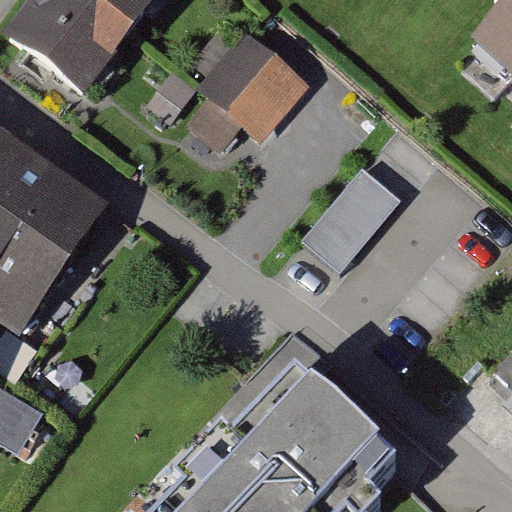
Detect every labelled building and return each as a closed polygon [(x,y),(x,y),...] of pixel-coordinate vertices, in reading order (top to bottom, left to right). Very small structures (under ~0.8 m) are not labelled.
[(83,106),(163,0),(43,0),(7,49),(83,106)] [(511,8),(469,55),(511,94),(511,8)] [(323,100),(261,39),(200,99),(262,161),(323,100)] [(155,114),(176,127),(199,93),(178,80),(155,114)] [(0,115),(0,309),(26,327),(117,194),(0,115)] [(347,275),(408,205),(368,170),(307,240),(347,275)] [(290,365),(150,511),(381,511),(412,480),(290,365)]
